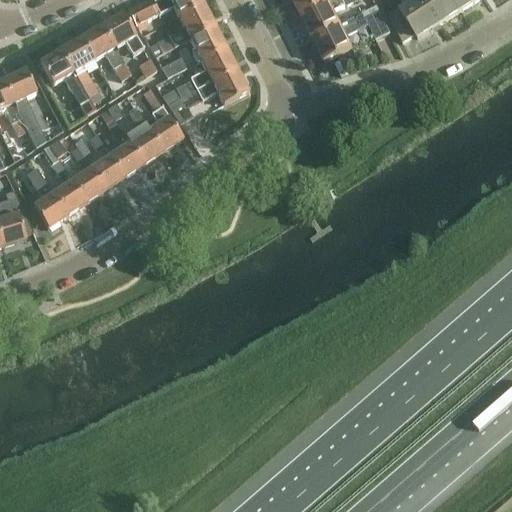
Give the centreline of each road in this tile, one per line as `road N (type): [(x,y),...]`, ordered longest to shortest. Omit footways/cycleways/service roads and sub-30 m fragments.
road 1 (residential): [(0,298),(146,231),(287,112)]
road 2 (motorway): [(511,313),(283,511)]
road 3 (residential): [(287,112),(442,62),(511,17)]
road 4 (motorway): [(370,511),(511,390)]
road 5 (residential): [(287,112),(233,0)]
